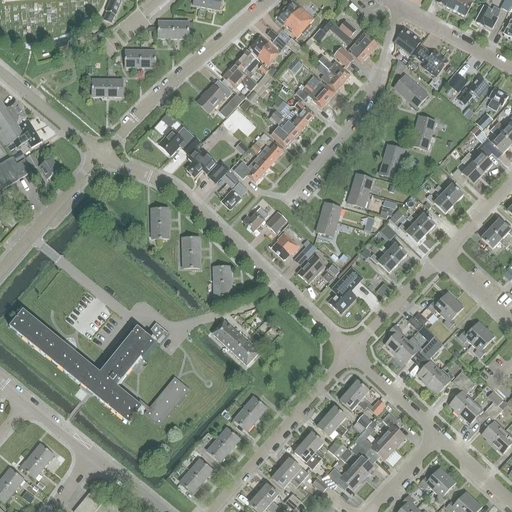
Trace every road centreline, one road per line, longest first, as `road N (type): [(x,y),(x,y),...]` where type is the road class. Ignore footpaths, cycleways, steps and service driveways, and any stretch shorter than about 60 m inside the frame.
road 1 (residential): [(349,352),(182,193),(101,155)]
road 2 (residential): [(101,155),(177,76),(268,0)]
road 3 (residential): [(287,199),(365,109),(402,10)]
road 4 (residential): [(211,511),(349,352)]
road 5 (residential): [(0,271),(101,155)]
road 6 (residential): [(349,352),(441,256)]
road 7 (residential): [(101,155),(0,69)]
road 8 (tertiary): [(511,70),(402,10)]
road 9 (residential): [(437,435),(349,352)]
